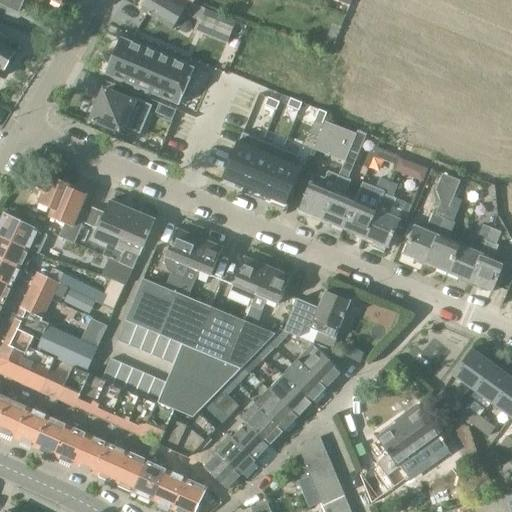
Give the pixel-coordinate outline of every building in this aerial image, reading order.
[(174,0),(148,0),(142,11),(172,30),(188,3),(182,0),(176,0),(176,1),(174,0)] [(227,43),(235,22),(203,9),(194,30),(227,43)] [(0,67),(1,67),(4,69),(6,66),(9,68),(15,57),(12,55),(14,52),(4,46),(8,39),(0,34),(0,67)] [(113,58),(106,75),(177,105),(179,105),(195,68),(122,38),(115,55),(113,58)] [(267,55),(260,72),(271,77),(278,60),(267,55)] [(104,90),(91,120),(121,133),(123,128),(140,135),(152,106),(133,98),(132,101),(131,101),(104,90)] [(268,98),(265,105),(276,110),(279,102),(268,98)] [(291,98),(287,106),(299,111),(302,103),(291,98)] [(159,103),(155,113),(165,117),(163,120),(171,123),(176,110),(159,103)] [(319,110),(314,121),(322,124),(327,113),(319,110)] [(314,149),(344,161),(348,152),(356,134),(325,121),(314,149)] [(239,142),(223,179),(243,188),(263,141),(243,133),(239,142)] [(263,141),(243,188),(263,196),(283,150),(263,141)] [(376,149),(373,157),(384,162),(388,153),(376,149)] [(283,150),(263,196),(284,205),(299,167),(303,158),(283,150)] [(344,161),(340,170),(320,220),(342,229),(354,200),(344,196),(351,180),(348,179),(357,155),(348,152),(344,161)] [(424,169),(397,159),(393,170),(419,181),(424,169)] [(320,220),(340,170),(331,167),(329,172),(327,172),(324,179),(316,176),(315,178),(312,177),(298,211),(320,220)] [(87,211),(81,209),(87,194),(72,188),(73,185),(49,175),(37,203),(52,209),(48,216),(65,223),(59,236),(74,242),(87,211)] [(437,234),(451,200),(459,181),(443,175),(436,192),(439,201),(427,230),(414,225),(402,254),(425,264),(437,234)] [(354,200),(342,229),(364,239),(388,182),(380,178),(375,190),(372,188),(365,204),(354,200)] [(397,186),(388,182),(364,239),(387,248),(399,219),(389,214),(395,199),(392,198),(397,186)] [(479,195),(482,187),(472,183),(469,191),(479,195)] [(97,229),(119,239),(132,209),(109,199),(97,229)] [(90,207),(84,222),(97,227),(103,213),(90,207)] [(437,234),(425,264),(447,273),(459,244),(451,240),(450,240),(456,224),(454,223),(459,211),(448,207),(437,233),(437,234)] [(116,248),(112,259),(134,268),(142,248),(155,218),(132,209),(122,233),(119,239),(116,248)] [(3,213),(0,220),(0,235),(29,249),(39,253),(48,234),(3,213)] [(447,273),(469,283),(493,226),(483,222),(478,234),(475,233),(469,248),(459,244),(447,273)] [(502,230),(493,226),(469,283),(492,292),(504,263),(492,258),(499,243),(497,242),(502,230)] [(180,281),(182,282),(200,237),(177,228),(164,256),(164,258),(164,260),(164,262),(164,264),(164,266),(165,268),(166,269),(168,270),(169,272),(171,273),(182,277),(180,281)] [(0,258),(25,271),(31,259),(25,257),(29,249),(0,235),(0,258)] [(222,247),(200,237),(182,282),(191,285),(198,270),(210,276),(222,247)] [(112,259),(116,248),(107,244),(102,255),(112,259)] [(252,301),(250,307),(267,266),(244,256),(229,292),(252,301)] [(0,258),(0,281),(11,286),(19,270),(25,272),(25,271),(0,258)] [(112,259),(105,276),(127,286),(134,268),(112,259)] [(289,275),(267,266),(250,307),(262,311),(267,299),(278,304),(289,275)] [(48,277),(59,282),(64,273),(53,268),(48,277)] [(38,272),(29,290),(51,300),(59,282),(48,277),(38,272)] [(99,292),(67,276),(64,284),(95,300),(99,292)] [(149,330),(160,335),(177,294),(142,280),(125,321),(126,321),(137,326),(149,330)] [(0,281),(0,304),(2,305),(11,286),(0,281)] [(29,290),(21,308),(42,318),(51,300),(29,290)] [(333,338),(338,328),(349,301),(325,291),(318,308),(297,299),(283,331),(298,337),(303,325),(333,338)] [(210,308),(177,294),(160,335),(171,339),(182,344),(193,349),(210,308)] [(120,299),(110,295),(105,304),(115,309),(120,299)] [(40,322),(42,318),(21,308),(12,327),(40,340),(47,325),(40,322)] [(193,349),(226,362),(244,322),(210,308),(193,349)] [(126,321),(118,341),(129,346),(137,326),(126,321)] [(274,334),(244,322),(226,362),(240,368),(244,365),(255,353),(268,340),(274,334)] [(47,325),(40,340),(36,349),(38,350),(56,358),(72,365),(87,372),(98,347),(47,325)] [(137,326),(129,346),(140,350),(149,330),(137,326)] [(12,327),(4,344),(18,350),(25,353),(36,349),(40,340),(12,327)] [(149,330),(140,350),(151,355),(160,335),(149,330)] [(160,335),(151,355),(162,360),(171,339),(160,335)] [(171,339),(162,360),(173,364),(182,344),(171,339)] [(274,346),(268,340),(255,353),(261,359),(274,346)] [(312,345),(297,360),(325,387),(340,372),(337,369),(344,355),(318,340),(313,346),(312,345)] [(4,344),(0,351),(0,357),(13,363),(18,350),(4,344)] [(166,383),(157,403),(192,418),(198,412),(209,401),(220,389),(232,377),(240,368),(226,362),(193,349),(182,344),(173,364),(174,365),(175,365),(175,375),(174,375),(173,375),(174,377),(167,383),(166,383)] [(7,376),(23,383),(38,350),(36,349),(25,353),(18,350),(13,363),(7,376)] [(471,349),(452,375),(472,390),(491,363),(471,349)] [(23,383),(40,391),(56,358),(38,350),(23,383)] [(261,359),(255,353),(244,365),(249,370),(261,359)] [(0,373),(7,376),(13,363),(0,357),(0,373)] [(40,391),(57,399),(72,365),(56,358),(40,391)] [(111,359),(102,379),(106,380),(113,384),(122,363),(111,359)] [(297,360),(283,374),(311,401),(325,387),(297,360)] [(122,363),(113,384),(122,387),(124,388),(133,368),(122,363)] [(511,377),(491,363),(472,390),(491,404),(511,377)] [(57,399),(74,406),(89,372),(87,372),(72,365),(57,399)] [(249,370),(244,365),(240,368),(232,377),(237,383),(249,370)] [(133,368),(124,388),(135,393),(144,373),(133,368)] [(74,406),(91,414),(106,380),(102,379),(89,372),(74,406)] [(144,373),(135,393),(146,398),(155,378),(144,373)] [(283,374),(269,389),(297,416),(311,401),(283,374)] [(237,383),(232,377),(220,389),(226,395),(237,383)] [(511,415),(511,377),(491,404),(511,417),(511,415)] [(155,378),(146,398),(157,403),(166,383),(155,378)] [(91,414),(107,421),(122,387),(113,384),(106,380),(91,414)] [(124,388),(122,387),(107,421),(125,429),(140,395),(135,393),(124,388)] [(0,388),(0,420),(9,399),(0,394),(0,392),(1,389),(0,388)] [(220,389),(209,401),(226,417),(237,406),(226,395),(220,389)] [(297,416),(269,389),(255,403),(283,430),(297,416)] [(456,400),(442,390),(436,400),(455,414),(461,405),(455,401),(456,400)] [(0,431),(14,438),(28,408),(31,402),(11,394),(9,399),(0,420),(0,431)] [(125,429),(142,437),(157,403),(140,395),(125,429)] [(209,401),(198,412),(215,429),(226,417),(209,401)] [(170,418),(173,410),(157,403),(142,437),(159,444),(170,418)] [(241,417),(246,422),(269,445),(283,430),(255,403),(241,417)] [(35,447),(48,416),(28,408),(14,438),(35,447)] [(481,418),(467,409),(461,418),(474,428),(481,418)] [(387,451),(385,452),(389,458),(377,466),(394,490),(409,479),(400,466),(439,438),(419,410),(378,439),(387,451)] [(192,418),(187,423),(205,440),(215,429),(198,412),(192,418)] [(35,447),(54,456),(67,425),(48,416),(35,447)] [(159,444),(175,451),(187,426),(185,425),(170,418),(159,444)] [(494,428),(481,418),(474,428),(488,437),(494,428)] [(74,465),(88,434),(76,429),(78,425),(69,421),(68,425),(67,425),(54,456),(74,465)] [(255,459),(269,445),(246,422),(232,437),(255,459)] [(185,425),(187,426),(175,451),(188,457),(205,440),(187,423),(185,425)] [(511,453),(511,432),(510,431),(500,445),(511,453)] [(74,465),(94,474),(108,443),(88,434),(74,465)] [(229,434),(215,449),(240,474),(255,459),(232,437),(229,434)] [(312,440),(299,452),(300,454),(304,461),(326,452),(319,437),(315,438),(312,440)] [(113,483),(127,452),(108,443),(94,474),(113,483)] [(226,489),(240,474),(215,449),(211,454),(213,456),(203,467),(226,489)] [(113,483),(134,492),(148,461),(147,459),(146,461),(127,452),(113,483)] [(304,461),(308,472),(330,463),(326,452),(304,461)] [(149,455),(147,459),(148,461),(134,492),(153,501),(167,470),(166,469),(164,462),(149,455)] [(334,474),(330,463),(308,472),(312,483),(313,483),(334,474)] [(153,501),(173,509),(187,479),(167,470),(153,501)] [(334,474),(313,483),(321,504),(344,495),(335,473),(334,474)] [(195,511),(206,488),(187,479),(173,509),(178,511),(195,511)] [(477,511),(508,511),(511,511),(511,493),(475,504),(477,511)] [(350,511),(343,495),(321,504),(324,511),(350,511)]
